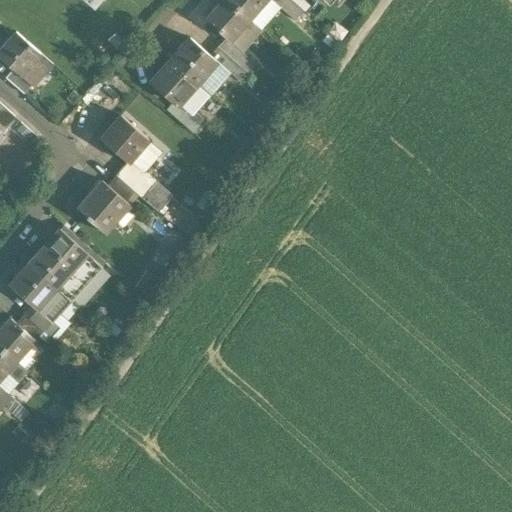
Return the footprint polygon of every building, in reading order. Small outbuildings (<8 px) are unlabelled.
[(249,21),(224,0),(206,22),(229,43),(249,21)] [(224,0),(249,21),(266,0),(224,0)] [(287,0),(268,0),(294,22),(302,13),(287,0)] [(50,64),(15,33),(0,51),(0,59),(13,70),(31,86),(50,64)] [(210,57),(190,39),(170,62),(197,85),(217,63),(210,57)] [(247,74),(218,49),(210,57),(217,63),(239,83),(247,74)] [(197,85),(170,62),(151,83),(173,103),(179,107),(198,86),(197,85)] [(31,86),(13,70),(5,80),(23,96),(31,86)] [(179,107),(173,103),(165,111),(192,135),(205,121),(195,113),(191,118),(179,107)] [(10,123),(0,113),(0,130),(2,132),(10,123)] [(147,143),(120,119),(100,141),(127,165),(147,143)] [(142,168),(160,148),(150,140),(133,159),(142,168)] [(150,190),(124,167),(115,177),(132,192),(141,200),(150,190)] [(132,192),(115,177),(106,187),(123,202),(132,192)] [(106,187),(101,183),(77,209),(87,218),(86,219),(103,234),(128,207),(123,202),(106,187)] [(62,226),(27,265),(55,290),(70,303),(104,264),(62,226)] [(55,290),(27,265),(9,286),(32,307),(36,310),(55,290)] [(36,310),(32,307),(24,316),(42,333),(50,339),(58,330),(36,310)] [(42,333),(24,316),(16,325),(34,341),(35,342),(42,333)] [(16,325),(10,320),(0,330),(0,350),(14,363),(34,341),(16,325)] [(0,378),(14,363),(0,350),(0,378)] [(0,388),(0,404),(2,407),(11,415),(19,405),(0,388)]
